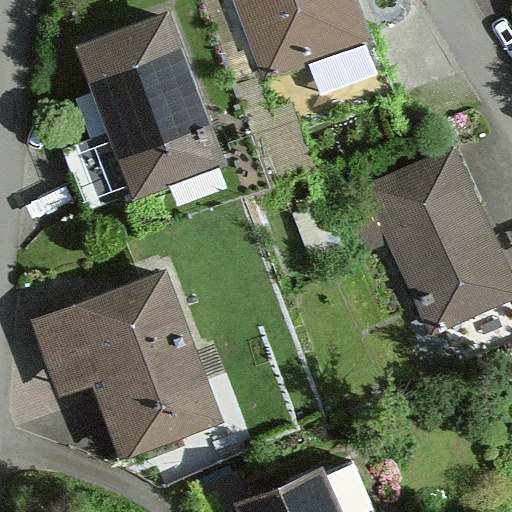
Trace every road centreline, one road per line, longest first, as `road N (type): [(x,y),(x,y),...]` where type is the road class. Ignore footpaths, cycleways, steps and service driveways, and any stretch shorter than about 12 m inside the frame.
road 1 (residential): [(440,0),(511,119)]
road 2 (residential): [(0,135),(10,0)]
